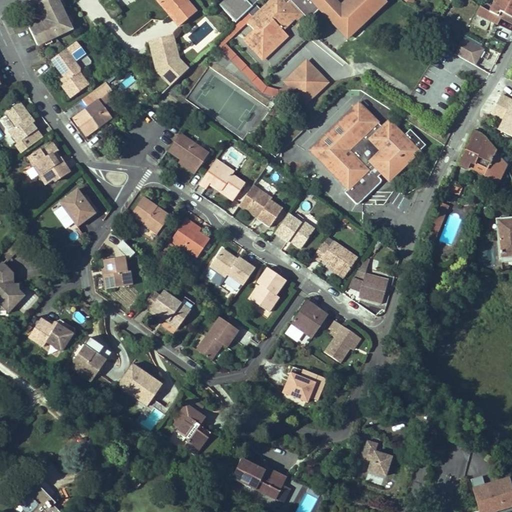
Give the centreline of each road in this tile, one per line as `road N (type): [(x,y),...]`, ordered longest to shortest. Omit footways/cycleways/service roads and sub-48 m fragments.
road 1 (residential): [(308,273),(383,335),(418,220),(511,40)]
road 2 (residential): [(122,197),(83,257),(89,290),(202,374),(240,366),(255,353),(308,273)]
road 3 (residential): [(140,171),(160,173),(308,273)]
road 4 (residential): [(0,30),(24,76),(91,162)]
